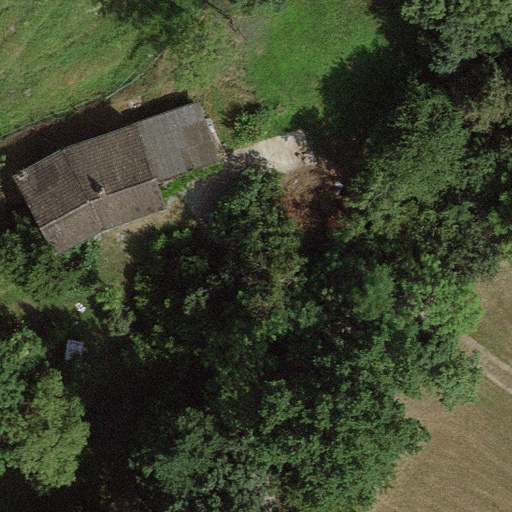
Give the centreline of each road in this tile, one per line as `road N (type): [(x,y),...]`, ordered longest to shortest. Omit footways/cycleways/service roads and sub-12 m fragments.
road 1 (track): [(274,384),(511,203)]
road 2 (track): [(511,386),(390,296)]
road 3 (residential): [(251,511),(274,384)]
